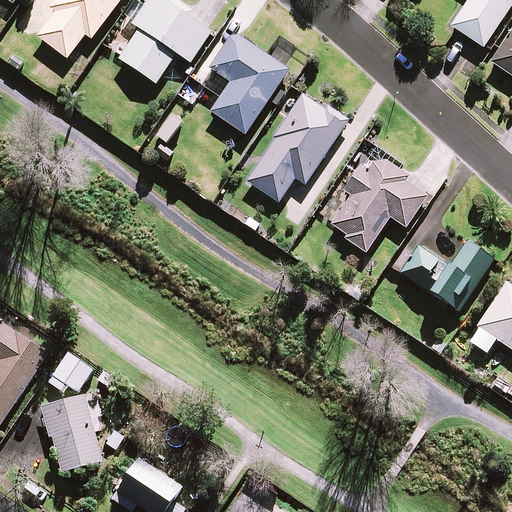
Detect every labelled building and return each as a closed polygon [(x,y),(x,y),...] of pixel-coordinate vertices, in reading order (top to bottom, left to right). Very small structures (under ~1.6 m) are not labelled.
[(6,0),(18,8),(23,0),(6,0)] [(91,39),(97,43),(130,0),(64,0),(55,12),(61,16),(42,40),(72,63),(91,39)] [(175,0),(155,0),(137,28),(143,33),(123,63),(162,89),(182,59),(196,68),(217,36),(195,21),(198,16),(175,0)] [(511,16),(511,0),(475,0),(455,30),(488,52),(511,16)] [(215,115),(250,139),(286,85),(294,73),(244,40),(234,43),(214,73),(235,87),(215,115)] [(511,41),(495,66),(511,77),(511,41)] [(280,143),(251,186),(284,208),(300,183),(309,190),(354,124),(332,110),(329,113),(308,99),(278,142),(280,143)] [(355,200),(336,228),(351,239),(349,242),(371,258),(396,222),(411,232),(434,200),(411,185),(415,180),(392,165),(378,166),(373,174),(367,169),(349,195),(355,200)] [(405,276),(463,315),(499,263),(472,245),(455,270),(423,249),(405,276)] [(478,331),(511,352),(511,287),(508,285),(478,331)] [(0,428),(48,356),(0,324),(0,312),(2,309),(0,307),(0,428)] [(455,348),(438,337),(430,349),(448,360),(455,348)] [(81,397),(97,372),(70,355),(50,386),(67,397),(71,391),(81,397)] [(97,434),(87,397),(43,409),(52,442),(54,442),(63,475),(105,464),(97,434)] [(128,439),(117,430),(105,445),(116,454),(128,439)] [(169,511),(176,503),(184,490),(141,462),(114,503),(127,511),(136,511),(139,509),(143,511),(169,511)] [(235,511),(264,511),(244,498),(235,511)] [(187,511),(188,511),(176,503),(169,511),(187,511)]
